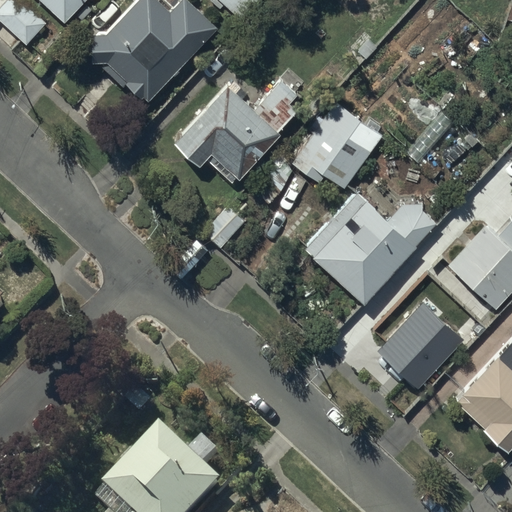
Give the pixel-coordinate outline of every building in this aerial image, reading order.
[(22,0),(0,0),(0,1),(0,17),(25,41),(44,20),(22,0)] [(44,0),(63,18),(79,0),(44,0)] [(146,100),(218,22),(194,0),(174,0),(171,4),(167,0),(132,0),(105,30),(90,29),(90,59),(94,59),(125,87),(128,83),(146,100)] [(221,0),(236,14),(249,0),(221,0)] [(413,0),(390,27),(410,45),(444,5),(438,0),(413,0)] [(222,38),(202,58),(217,73),(237,54),(222,38)] [(229,79),(173,137),(199,162),(206,155),(232,180),(280,129),(277,127),(297,107),(290,100),(297,92),(282,77),(256,104),(229,79)] [(293,159),(320,179),(326,170),(344,184),(382,133),(336,98),(324,115),(325,116),(293,159)] [(357,184),(301,245),(361,300),(436,219),(416,201),(401,201),(390,213),(357,184)] [(511,191),(511,216),(496,234),(485,222),(448,262),(494,306),(511,287),(511,191)] [(230,194),(201,223),(219,241),(248,213),(230,194)] [(462,336),(423,299),(377,347),(416,384),(462,336)] [(511,337),(454,399),(506,448),(511,441),(511,337)] [(197,511),(224,484),(206,468),(221,453),(206,439),(192,453),(163,426),(95,497),(110,511),(197,511)]
